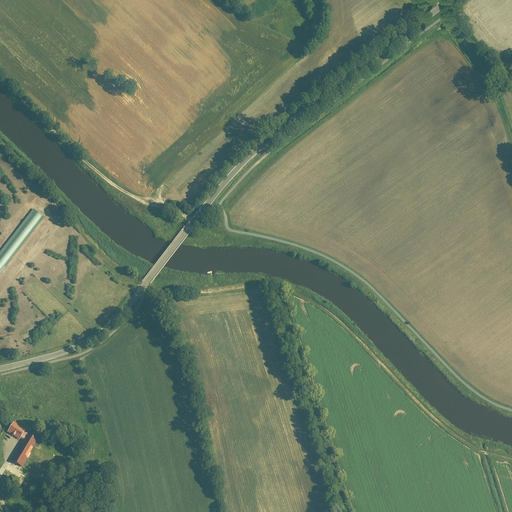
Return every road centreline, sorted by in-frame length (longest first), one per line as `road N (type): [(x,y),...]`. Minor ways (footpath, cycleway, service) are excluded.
road 1 (tertiary): [(182,233),(244,162),(445,0)]
road 2 (tertiary): [(182,233),(108,326),(75,348),(0,369)]
